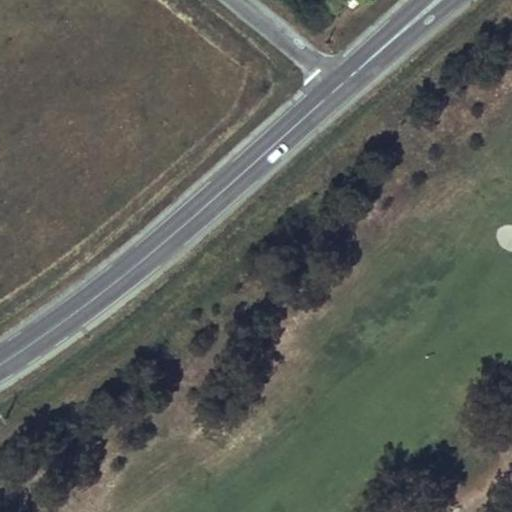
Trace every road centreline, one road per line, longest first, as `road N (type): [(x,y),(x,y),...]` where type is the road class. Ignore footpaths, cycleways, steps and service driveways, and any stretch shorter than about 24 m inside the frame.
road 1 (secondary): [(0,357),(101,289),(339,85)]
road 2 (secondary): [(339,85),(441,0)]
road 3 (unclassified): [(339,85),(238,0)]
